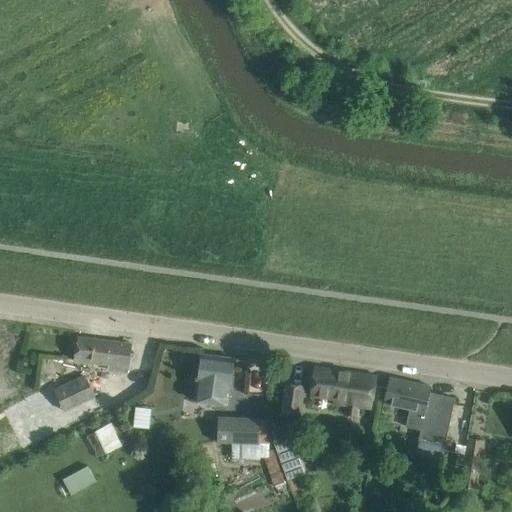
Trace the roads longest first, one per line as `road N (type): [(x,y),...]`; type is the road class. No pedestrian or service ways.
road 1 (unclassified): [(511,379),(0,304)]
road 2 (track): [(268,0),(310,45),(354,71),(409,90),(511,104)]
